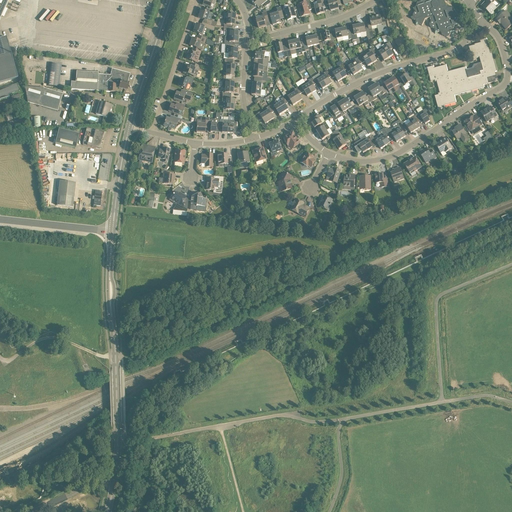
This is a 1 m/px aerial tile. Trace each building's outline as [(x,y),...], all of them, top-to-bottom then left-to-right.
[(0,0),(0,19),(8,0),(0,0)] [(14,1),(8,15),(20,20),(25,9),(25,10),(28,4),(18,0),(14,0),(14,1)] [(326,5),(324,0),(317,0),(318,6),(314,7),(317,15),(325,13),(323,6),(326,5)] [(333,0),(328,2),(330,8),(331,11),(339,9),(338,5),(341,4),(340,0),(333,0)] [(411,18),(411,19),(414,21),(416,25),(419,24),(422,26),(425,19),(430,18),(431,22),(429,25),(430,28),(433,29),(435,34),(437,33),(440,32),(441,33),(442,36),(447,38),(449,37),(450,34),(455,32),(454,29),(453,27),(455,27),(458,26),(457,21),(458,18),(457,16),(454,14),(452,8),(450,8),(446,7),(444,1),(442,1),(438,2),(435,0),(433,1),(432,0),(420,0),(420,1),(415,3),(416,5),(417,7),(415,7),(413,8),(414,13),(413,16),(413,17),(411,18)] [(485,7),(484,8),(491,15),(491,14),(490,13),(492,11),(493,12),(499,5),(499,4),(495,1),(494,1),(492,0),(486,0),(485,2),(488,4),(485,7)] [(312,10),(309,1),(306,2),(302,3),(302,4),(298,6),(301,17),(310,15),(309,11),(312,10)] [(281,8),(277,9),(278,13),(270,16),(273,26),(281,23),(280,17),(283,16),(281,8)] [(291,19),(296,18),(293,8),(289,9),(284,10),(288,21),(292,20),(291,19)] [(209,14),(206,13),(201,11),(198,18),(206,21),(209,14)] [(236,15),(232,15),(233,12),(227,12),(226,20),(235,20),(236,15)] [(506,30),(511,25),(511,18),(507,12),(496,20),(500,24),(501,23),(506,30)] [(259,29),(267,26),(265,23),(269,21),(267,13),(263,14),(264,18),(257,21),(259,29)] [(380,15),(375,17),(377,26),(382,25),(383,27),(386,26),(385,20),(382,21),(380,15)] [(90,24),(92,26),(100,18),(98,16),(90,24)] [(368,28),(369,30),(369,32),(373,32),(372,27),(377,26),(375,17),(369,18),(371,23),(367,24),(368,28)] [(224,25),(224,28),(232,29),(232,26),(235,26),(235,20),(226,20),(226,25),(224,25)] [(371,39),(369,32),(369,30),(368,28),(365,29),(364,24),(358,25),(360,34),(366,33),(367,34),(366,34),(368,40),(371,39)] [(202,35),(204,28),(196,25),(194,33),(202,35)] [(353,30),(350,30),(352,39),(353,41),(356,40),(356,39),(358,38),(357,35),(360,34),(358,25),(353,27),(353,30)] [(226,31),(226,37),(238,38),(239,32),(233,32),(233,29),(232,29),(224,28),(224,31),(226,31)] [(341,29),(343,38),(349,37),(349,40),(352,39),(350,30),(347,31),(347,28),(341,29)] [(336,34),(333,34),(334,40),(343,38),(341,29),(335,31),(336,34)] [(334,40),(333,34),(330,35),(329,32),(323,33),(325,42),(331,41),(332,44),(335,44),(334,40)] [(200,43),(204,44),(206,39),(197,36),(196,40),(192,39),(190,46),(198,49),(200,43)] [(317,36),(312,37),(314,46),(319,45),(320,49),(323,49),(322,43),(319,44),(317,36)] [(238,38),(226,37),(224,37),(224,45),(225,45),(235,46),(235,43),(238,43),(238,38)] [(314,46),(312,37),(306,39),(306,42),(303,42),(305,51),(309,50),(308,47),(314,46)] [(0,83),(18,78),(6,38),(0,39),(0,83)] [(294,41),(297,54),(302,53),(305,52),(305,51),(303,42),(300,43),(300,40),(294,41)] [(491,56),(490,54),(487,41),(485,41),(484,40),(480,41),(481,43),(477,44),(477,46),(475,46),(475,45),(471,46),(472,48),(469,49),(473,61),(477,60),(476,58),(479,58),(481,64),(475,66),(473,69),(467,71),(466,69),(464,70),(463,68),(456,70),(456,72),(452,73),(451,71),(448,72),(446,65),(442,66),(442,68),(438,69),(438,68),(434,69),(433,66),(429,67),(430,69),(427,70),(431,82),(435,81),(435,82),(437,82),(438,85),(439,85),(440,89),(439,90),(440,93),(438,94),(438,95),(435,96),(438,108),(440,108),(441,109),(445,108),(444,107),(448,106),(447,104),(451,103),(452,105),(456,103),(454,96),(458,95),(457,93),(462,92),(462,94),(470,92),(469,90),(474,89),(474,90),(478,89),(478,88),(480,87),(480,89),(484,88),(483,85),(497,81),(495,72),(497,72),(496,68),(494,68),(493,64),(495,64),(493,56),(491,56)] [(289,46),(286,46),(287,52),(288,58),(292,57),(292,55),(297,54),(294,41),(288,42),(289,46)] [(413,46),(415,54),(437,49),(435,41),(413,46)] [(386,48),(383,50),(389,58),(393,55),(390,51),(393,49),(389,43),(384,46),(386,48)] [(288,58),(287,52),(286,46),(283,47),(282,44),(276,45),(279,58),(284,57),(285,59),(288,58)] [(224,54),(228,54),(237,54),(238,49),(235,49),(235,46),(225,45),(224,54)] [(374,56),(376,55),(375,52),(373,49),(368,52),(370,54),(367,56),(372,64),(377,61),(374,56)] [(376,55),(379,58),(381,56),(384,61),(389,58),(383,50),(381,51),(380,49),(375,52),(376,55)] [(192,53),(189,52),(188,55),(187,55),(185,59),(197,63),(200,52),(193,50),(192,53)] [(258,63),(264,63),(269,64),(269,58),(265,57),(265,52),(261,52),(261,54),(256,53),(255,59),(259,60),(258,63)] [(237,60),(237,54),(228,54),(228,59),(225,59),(224,62),(233,63),(233,60),(237,60)] [(363,55),(359,58),(362,64),(365,62),(368,67),(372,64),(367,56),(365,57),(363,55)] [(355,63),(353,65),(358,73),(363,70),(360,65),(362,64),(359,58),(354,61),(355,63)] [(226,65),(226,71),(235,71),(235,66),(232,66),(233,63),(224,62),(224,65),(226,65)] [(255,65),(254,71),(263,72),(264,67),(268,67),(269,64),(264,63),(258,63),(258,66),(255,65)] [(62,65),(49,64),(46,86),(59,88),(62,65)] [(196,78),(200,67),(192,64),(191,67),(185,65),(183,73),(196,78)] [(340,69),(337,71),(343,79),(347,76),(344,72),(347,70),(344,67),(343,64),(338,67),(340,69)] [(358,73),(353,65),(351,66),(349,64),(344,67),(347,70),(348,73),(351,71),(354,76),(358,73)] [(115,93),(116,88),(122,90),(122,89),(127,90),(129,84),(127,83),(130,74),(112,69),(110,76),(98,75),(98,74),(76,73),(76,83),(71,83),(71,90),(115,93)] [(331,77),(332,79),(335,77),(338,82),(343,79),(337,71),(335,73),(333,70),(329,73),(331,77)] [(235,77),(235,71),(226,71),(226,76),(224,76),(223,79),(231,80),(232,77),(235,77)] [(257,81),(262,81),(267,82),(267,79),(263,78),(263,72),(254,71),(254,77),(257,78),(257,81)] [(324,77),(322,78),(327,87),(332,84),(329,79),(331,77),(329,73),(328,71),(323,74),(324,77)] [(409,84),(412,88),(417,85),(413,78),(410,79),(407,75),(401,79),(405,86),(409,84)] [(186,89),(187,85),(191,86),(194,80),(186,77),(185,80),(181,79),(178,86),(186,89)] [(316,84),(317,86),(320,85),(323,89),(327,87),(322,78),(319,80),(318,77),(313,80),(316,84)] [(396,92),(401,89),(404,95),(404,96),(406,98),(407,99),(409,103),(412,101),(403,87),(401,84),(399,85),(394,78),(389,81),(396,92)] [(222,88),(225,88),(234,88),(234,83),(231,83),(231,80),(223,79),(223,82),(222,82),(222,88)] [(312,79),(308,82),(305,83),(312,94),(316,91),(313,86),(316,84),(313,80),(312,79)] [(253,83),(252,89),(261,90),(262,81),(257,81),(256,84),(253,83)] [(394,94),(396,92),(389,81),(384,84),(389,91),(391,90),(394,94)] [(307,97),(312,94),(305,83),(298,88),(302,94),(304,92),(307,97)] [(0,99),(20,94),(18,84),(0,89),(0,99)] [(373,87),(378,95),(380,93),(382,96),(387,93),(383,87),(380,88),(377,84),(373,87)] [(43,89),(25,87),(28,103),(38,106),(58,112),(63,94),(43,89)] [(369,96),(372,102),(377,99),(376,97),(378,95),(373,87),(368,89),(371,94),(369,96)] [(233,94),(234,88),(225,88),(222,88),(222,93),(222,96),(231,97),(231,94),(233,94)] [(295,93),(292,94),(298,103),(302,100),(299,95),(302,94),(298,88),(293,91),(295,93)] [(192,94),(183,91),(181,94),(176,93),(174,100),(182,103),(183,99),(190,101),(192,94)] [(363,93),(359,95),(364,104),(365,106),(372,102),(369,96),(366,97),(363,93)] [(0,111),(22,104),(19,94),(11,97),(13,101),(0,104),(0,111)] [(298,103),(292,94),(290,96),(288,94),(284,97),(288,103),(290,101),(293,106),(298,103)] [(364,104),(359,95),(354,98),(357,103),(354,105),(356,108),(358,111),(363,108),(361,105),(364,104)] [(226,99),(226,105),(234,105),(235,100),(231,100),(231,97),(222,96),(222,99),(226,99)] [(281,103),(279,104),(284,113),(289,110),(286,105),(288,103),(284,97),(280,100),(281,103)] [(498,106),(501,111),(503,114),(511,107),(511,104),(508,99),(505,100),(504,98),(497,103),(499,106),(498,106)] [(352,111),(356,108),(354,105),(353,102),(350,103),(347,99),(342,101),(348,110),(350,108),(352,111)] [(348,110),(342,101),(338,104),(341,109),(338,111),(341,114),(342,117),(347,114),(345,111),(348,110)] [(109,110),(110,110),(111,106),(100,102),(96,115),(107,118),(109,110)] [(183,112),(183,110),(185,106),(177,103),(176,106),(171,105),(170,109),(169,112),(177,115),(179,110),(183,112)] [(275,103),(270,106),(274,112),(276,111),(279,115),(284,113),(279,104),(276,106),(275,103)] [(234,111),(234,105),(226,105),(225,110),(223,110),(223,113),(225,113),(231,114),(232,111),(234,111)] [(267,112),(265,113),(270,122),(274,119),(271,114),(274,112),(270,106),(266,109),(267,112)] [(338,116),(341,114),(338,111),(335,106),(331,109),(334,114),(331,115),(335,121),(340,118),(338,116)] [(481,113),(486,120),(487,122),(497,116),(491,108),(485,112),(485,111),(481,113)] [(423,111),(416,115),(420,122),(421,124),(424,122),(425,125),(430,122),(423,111)] [(270,122),(265,113),(262,115),(261,112),(256,115),(260,121),(262,120),(265,124),(270,122)] [(210,132),(216,133),(216,130),(219,130),(219,124),(220,120),(220,113),(216,113),(216,120),(215,120),(214,124),(211,124),(210,132)] [(407,118),(411,123),(416,131),(420,128),(418,124),(420,122),(416,115),(415,116),(413,114),(412,115),(411,113),(408,115),(409,116),(407,118)] [(315,129),(322,124),(319,119),(321,118),(319,115),(313,120),(314,122),(312,124),(315,129)] [(180,125),(181,124),(182,122),(182,120),(171,116),(170,120),(166,118),(165,122),(165,123),(164,123),(163,125),(164,126),(165,128),(166,128),(167,127),(175,130),(176,126),(177,126),(180,125)] [(465,122),(470,129),(471,131),(482,124),(477,117),(473,119),(472,117),(465,122)] [(10,127),(22,124),(20,118),(9,121),(10,127)] [(205,129),(209,129),(210,119),(202,119),(201,124),(197,124),(197,130),(197,133),(205,133),(205,129)] [(222,130),(222,133),(227,133),(228,125),(228,121),(220,120),(219,124),(219,130),(222,130)] [(325,122),(322,124),(324,127),(316,131),(319,136),(327,131),(330,129),(325,122)] [(394,128),(396,132),(401,140),(406,137),(400,128),(403,126),(401,124),(400,122),(398,124),(399,125),(394,128)] [(228,125),(227,133),(233,134),(233,131),(236,132),(236,126),(237,123),(234,123),(233,125),(228,125)] [(411,134),(416,131),(411,123),(406,126),(411,134)] [(452,132),(457,140),(461,138),(464,143),(469,140),(465,135),(466,134),(460,125),(456,128),(457,129),(452,132)] [(384,133),(379,136),(385,146),(390,144),(389,142),(391,140),(388,135),(385,130),(384,128),(381,130),(384,133)] [(388,128),(385,130),(388,135),(391,134),(396,143),(401,140),(396,132),(394,128),(392,130),(389,130),(388,128)] [(79,134),(59,129),(55,144),(76,149),(79,134)] [(83,145),(91,147),(100,150),(104,133),(87,129),(83,145)] [(327,131),(319,136),(322,140),(327,138),(328,140),(335,136),(334,133),(330,136),(327,131)] [(336,145),(344,141),(341,136),(343,135),(341,132),(339,134),(340,136),(333,141),(336,145)] [(486,137),(484,139),(486,142),(492,138),(488,132),(485,134),(486,137)] [(291,144),(294,148),(299,144),(293,136),(294,135),(292,133),(290,134),(290,135),(283,138),(287,146),(291,144)] [(372,135),(369,137),(372,141),(374,139),(376,142),(381,149),(385,146),(379,136),(374,139),(372,135)] [(374,144),(372,141),(369,137),(367,138),(365,136),(360,139),(361,140),(362,141),(368,151),(372,148),(371,145),(374,144)] [(444,151),(445,153),(452,149),(446,138),(441,141),(442,142),(436,146),(441,154),(444,151)] [(363,154),(368,151),(362,141),(361,140),(361,141),(357,143),(356,143),(354,144),(359,152),(361,151),(363,154)] [(269,145),(272,154),(281,150),(277,141),(269,145)] [(344,141),(336,145),(339,150),(346,145),(348,148),(350,147),(348,144),(347,145),(344,141)] [(139,160),(152,163),(155,148),(150,147),(150,148),(142,147),(139,160)] [(427,158),(429,161),(430,162),(436,158),(431,150),(428,152),(426,148),(419,153),(424,160),(427,158)] [(158,159),(167,161),(168,161),(170,150),(163,149),(163,151),(160,150),(158,159)] [(263,149),(252,152),(256,163),(266,160),(263,149)] [(186,153),(186,151),(184,151),(175,151),(174,163),(184,164),(185,154),(186,153)] [(237,155),(239,164),(249,163),(247,153),(237,155)] [(202,155),(201,164),(205,164),(205,167),(212,167),(213,155),(206,154),(206,155),(202,155)] [(218,165),(229,165),(228,155),(223,155),(223,154),(218,155),(218,165)] [(307,167),(308,166),(311,168),(315,161),(312,159),(313,158),(306,154),(301,163),(307,167)] [(414,171),(414,172),(421,168),(415,159),(410,162),(409,161),(404,164),(410,173),(414,171)] [(394,183),(404,179),(400,168),(394,170),(394,172),(391,173),(394,183)] [(331,179),(330,181),(337,183),(341,171),(334,169),(334,170),(330,169),(327,177),(331,179)] [(277,183),(281,192),(292,189),(291,185),(290,182),(289,180),(291,177),(283,172),(277,183)] [(383,174),(379,175),(379,174),(379,173),(377,174),(376,174),(376,175),(375,175),(376,184),(380,183),(381,188),(388,187),(387,179),(384,179),(383,174)] [(173,178),(175,179),(175,175),(164,174),(163,184),(173,185),(173,178)] [(344,186),(354,187),(355,176),(349,175),(349,177),(345,176),(344,181),(343,181),(343,186),(344,186)] [(360,181),(360,190),(371,190),(370,176),(360,177),(360,181)] [(220,187),(218,187),(219,180),(206,179),(206,184),(207,184),(206,190),(213,191),(213,193),(218,193),(219,192),(220,187)] [(75,183),(60,182),(57,206),(72,208),(75,183)] [(93,206),(100,206),(102,192),(95,191),(93,206)] [(187,212),(187,210),(183,207),(185,204),(183,202),(186,197),(180,193),(178,195),(174,192),(172,196),(171,196),(170,197),(170,198),(170,199),(173,201),(172,203),(176,205),(173,210),(173,211),(187,212)] [(192,197),(191,204),(196,205),(196,206),(205,207),(206,199),(197,198),(198,194),(192,197)] [(324,196),(319,206),(326,210),(329,206),(330,206),(333,200),(324,196)] [(304,204),(295,200),(290,210),(305,218),(310,209),(303,205),(304,204)]
